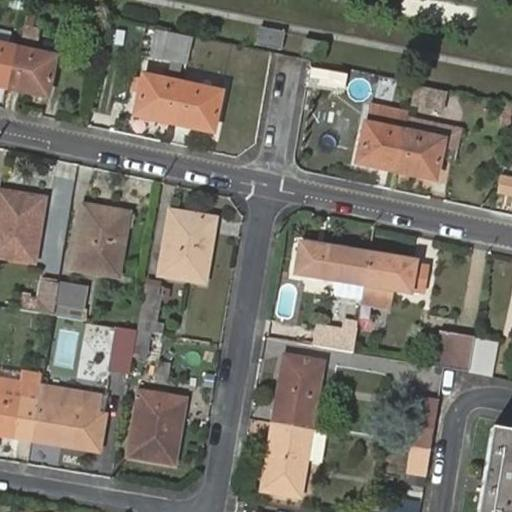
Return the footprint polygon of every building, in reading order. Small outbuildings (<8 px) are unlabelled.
[(0,37),(11,39),(12,28),(0,26),(0,37)] [(259,29),(256,46),(277,51),(281,34),(259,29)] [(187,42),(149,35),(144,60),(182,68),(187,42)] [(300,40),(296,56),(322,61),(326,46),(300,40)] [(0,90),(4,92),(12,52),(0,49),(0,90)] [(49,60),(12,52),(4,92),(41,99),(49,60)] [(338,78),(309,72),(306,90),(334,96),(338,78)] [(169,126),(178,87),(138,78),(129,117),(169,126)] [(217,95),(178,87),(169,126),(208,134),(217,95)] [(414,89),(411,108),(437,113),(441,94),(414,89)] [(511,101),(508,100),(499,122),(511,127),(511,125),(511,101)] [(445,130),(405,121),(403,135),(442,144),(445,130)] [(396,175),(403,135),(364,127),(356,165),(396,175)] [(442,144),(403,135),(396,175),(434,183),(442,144)] [(9,192),(2,232),(0,231),(0,255),(32,261),(43,199),(9,192)] [(92,205),(85,245),(77,243),(73,267),(117,274),(127,224),(117,222),(119,210),(92,205)] [(179,213),(173,252),(163,251),(159,273),(204,280),(213,231),(203,229),(204,216),(179,213)] [(362,283),(367,258),(320,247),(319,250),(307,247),(302,273),(316,276),(315,277),(334,281),(335,277),(362,283)] [(411,267),(367,258),(362,283),(388,288),(387,292),(405,296),(405,294),(420,297),(425,272),(411,268),(411,267)] [(335,277),(334,281),(332,293),(385,304),(387,292),(388,288),(362,283),(335,277)] [(54,305),(58,284),(39,280),(37,297),(19,295),(16,308),(52,315),(54,305)] [(88,288),(58,284),(54,305),(84,310),(88,288)] [(144,289),(139,318),(155,321),(159,292),(144,289)] [(137,329),(159,333),(161,322),(155,321),(139,318),(137,329)] [(313,345),(326,347),(351,352),(355,331),(317,324),(313,345)] [(132,357),(137,329),(116,325),(108,372),(129,375),(132,357)] [(137,329),(132,357),(155,360),(159,333),(137,329)] [(440,332),(438,346),(435,367),(467,373),(472,352),(475,338),(440,332)] [(477,342),(472,377),(485,380),(490,346),(477,342)] [(278,423),(310,429),(321,362),(284,356),(275,409),(281,410),(278,423)] [(0,394),(38,401),(43,373),(22,369),(21,379),(0,375),(0,394)] [(150,392),(143,433),(132,431),(129,454),(174,462),(182,411),(173,410),(175,397),(150,392)] [(21,429),(33,432),(38,401),(0,394),(0,431),(19,435),(21,429)] [(38,401),(33,432),(45,434),(44,439),(98,448),(104,413),(38,401)] [(304,460),(310,429),(278,423),(277,435),(271,434),(261,490),(298,496),(304,460)] [(406,473),(425,477),(429,450),(433,426),(415,423),(406,473)] [(322,463),(327,432),(310,429),(304,460),(322,463)] [(511,511),(511,436),(494,433),(480,511),(511,511)] [(407,489),(405,502),(420,504),(422,492),(407,489)] [(415,511),(418,511),(420,504),(405,502),(403,501),(402,510),(415,511)]
